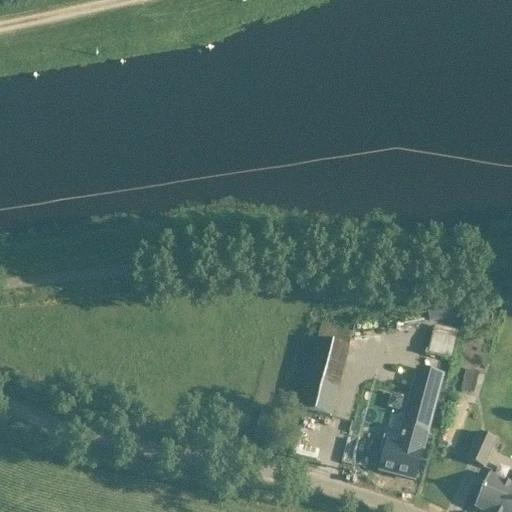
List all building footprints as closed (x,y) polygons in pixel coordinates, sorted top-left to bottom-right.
[(437,344),(461,340),(460,330),(436,334),(437,344)] [(331,418),(335,399),(346,350),(315,343),(299,411),(331,418)] [(466,370),(462,382),(475,385),(479,373),(466,370)] [(388,442),(380,473),(414,482),(423,451),(419,450),(423,434),(428,436),(443,378),(419,371),(403,430),(406,431),(402,446),(388,442)] [(278,415),(262,411),(255,437),(271,441),(278,415)] [(495,442),(480,435),(467,462),(483,469),(495,442)] [(474,509),(481,511),(509,511),(511,507),(511,483),(511,486),(489,476),(482,491),(474,509)]
